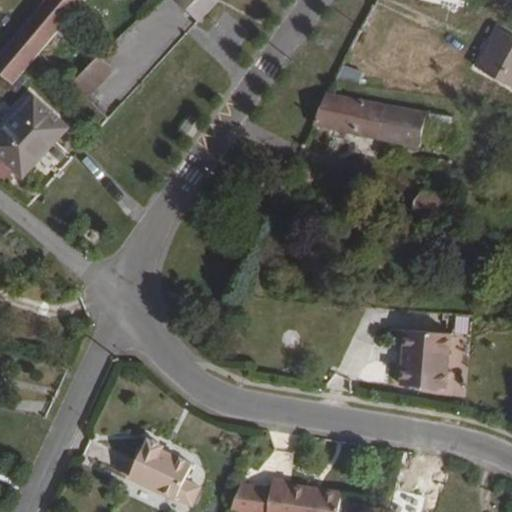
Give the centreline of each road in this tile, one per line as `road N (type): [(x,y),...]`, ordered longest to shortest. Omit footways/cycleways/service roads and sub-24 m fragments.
road 1 (unclassified): [(511,465),(463,440),(204,385),(125,304)]
road 2 (residential): [(125,304),(188,173),(311,0)]
road 3 (residential): [(125,304),(25,511)]
road 4 (residential): [(125,304),(0,195)]
